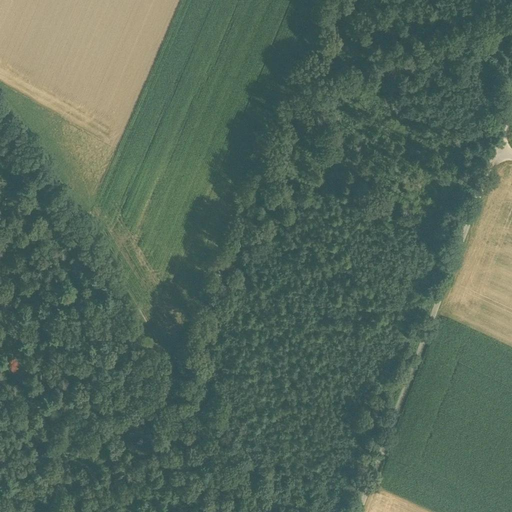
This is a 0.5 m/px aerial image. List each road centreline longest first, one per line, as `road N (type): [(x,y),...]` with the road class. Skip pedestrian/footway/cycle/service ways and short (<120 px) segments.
road 1 (track): [(0,100),(272,511)]
road 2 (track): [(358,511),(496,149),(511,156)]
road 3 (track): [(173,363),(323,0)]
road 4 (track): [(152,333),(29,511)]
